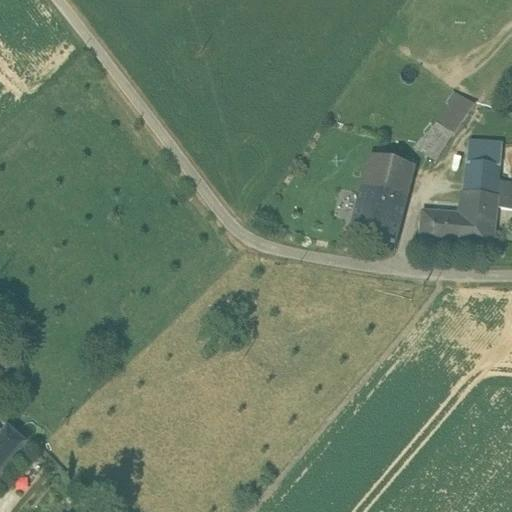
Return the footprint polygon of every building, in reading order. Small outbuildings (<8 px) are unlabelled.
[(453,93),(446,104),(449,106),(436,124),(437,125),(453,136),(474,106),(453,93)] [(415,150),(436,162),(453,136),(437,125),(415,150)] [(465,142),(459,217),(422,214),(420,244),(492,250),(495,218),(498,182),(501,145),(465,142)] [(403,165),(370,157),(351,231),(393,242),(412,168),(403,165)] [(511,182),(498,182),(495,218),(511,219),(511,182)] [(0,435),(0,469),(21,446),(4,431),(0,435)]
